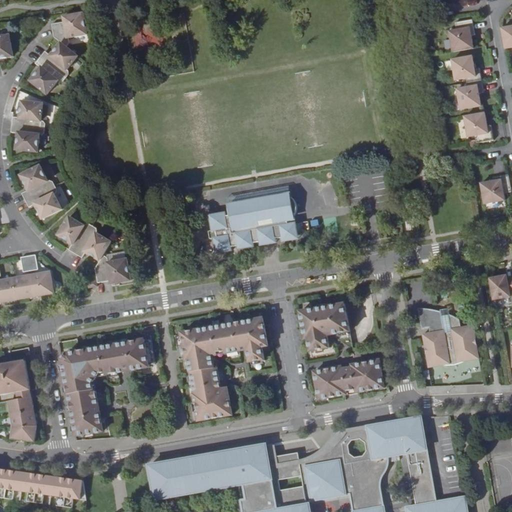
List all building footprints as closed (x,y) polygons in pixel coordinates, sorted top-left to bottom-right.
[(65,23),(55,25),(53,25),(54,39),(56,38),(62,43),(68,48),(71,44),(70,39),(88,36),(87,30),(89,27),(88,22),(86,20),(84,15),(64,18),(65,23)] [(448,31),(452,52),(473,49),(470,35),(474,35),(471,20),(454,23),(455,30),(448,31)] [(511,25),(500,28),(504,49),(511,47),(511,25)] [(0,60),(5,60),(15,58),(10,36),(0,37),(0,60)] [(79,57),(68,48),(62,43),(55,52),(52,55),(51,56),(48,53),(45,52),(41,58),(68,78),(70,75),(69,70),(79,57)] [(464,79),(465,83),(481,80),(479,68),(474,69),(471,56),(451,60),(455,80),(464,79)] [(68,78),(41,58),(37,64),(38,65),(38,66),(41,69),(40,70),(37,74),(31,82),(49,96),(59,83),(65,82),(68,78)] [(481,80),(465,83),(466,87),(456,89),(460,110),(480,107),(478,94),(483,93),(481,80)] [(21,119),(16,119),(13,118),(12,125),(46,129),(47,125),(43,121),(45,105),(22,103),(21,113),(21,117),(21,119)] [(484,113),(463,117),(467,138),(474,136),(475,144),(493,141),(490,125),(487,126),(484,113)] [(46,129),(12,125),(12,133),(14,134),(19,135),(19,136),(18,140),(17,151),(40,153),(41,136),(46,134),(46,129)] [(29,191),(25,193),(23,194),(27,201),(56,187),(55,183),(49,180),(42,166),(22,176),(27,186),(28,189),(29,191)] [(503,194),(511,193),(508,175),(492,178),(493,182),(480,184),(484,205),(505,201),(503,194)] [(227,194),(229,205),(290,194),(288,184),(227,194)] [(56,187),(27,201),(30,208),(32,207),(37,205),(38,207),(39,210),(44,220),(64,210),(56,195),(58,191),(56,187)] [(290,194),(229,205),(231,216),(226,217),(226,214),(211,216),(214,231),(217,231),(219,238),(222,253),(232,251),(232,247),(239,246),(240,250),(254,247),(254,243),(261,242),(276,239),(283,238),(297,236),(295,224),(291,224),(291,222),(295,221),(294,216),(295,213),(295,211),(296,209),(296,207),(295,205),(295,203),(294,202),(292,199),(290,198),(290,194)] [(73,245),(71,249),(69,251),(76,255),(93,226),(89,224),(85,226),(71,217),(59,236),(68,242),(72,244),(73,245)] [(93,226),(76,255),(83,259),(84,256),(86,253),(88,254),(92,256),(101,261),(104,256),(112,242),(98,234),(97,228),(93,226)] [(217,231),(214,231),(210,232),(212,239),(215,239),(219,238),(217,231)] [(39,270),(36,258),(36,256),(29,257),(31,272),(39,270)] [(96,270),(98,280),(98,284),(112,282),(112,285),(133,282),(131,275),(133,273),(132,268),(130,267),(129,260),(110,263),(109,258),(104,256),(101,261),(96,268),(96,270)] [(24,273),(31,272),(29,257),(21,258),(22,261),(24,273)] [(32,276),(36,298),(38,298),(42,297),(55,294),(55,291),(56,289),(55,284),(53,283),(51,273),(32,276)] [(13,280),(17,301),(30,299),(35,298),(36,298),(32,276),(13,280)] [(490,279),(494,300),(510,297),(510,294),(511,293),(511,278),(507,279),(507,277),(490,279)] [(0,281),(0,304),(5,303),(17,301),(13,280),(0,281)] [(344,304),(299,312),(304,341),(306,341),(308,352),(329,349),(327,338),(349,334),(344,304)] [(468,359),(479,357),(473,323),(460,325),(459,317),(449,311),(449,312),(441,314),(440,309),(437,307),(432,307),(427,306),(421,305),(418,305),(421,326),(428,325),(429,330),(423,332),(428,366),(440,364),(439,362),(448,362),(453,361),(458,360),(468,357),(468,359)] [(440,307),(440,309),(441,314),(449,312),(449,311),(447,305),(440,307)] [(216,385),(219,384),(214,358),(246,352),(249,363),(263,361),(261,349),(267,348),(262,319),(181,333),(181,336),(185,360),(185,362),(187,362),(193,396),(192,396),(196,422),(231,416),(228,396),(221,397),(220,391),(217,392),(216,385)] [(185,360),(181,336),(174,337),(178,361),(185,360)] [(66,353),(62,359),(75,435),(103,430),(96,389),(98,388),(96,381),(98,379),(107,377),(107,376),(150,368),(145,340),(66,353)] [(0,367),(0,397),(14,395),(33,392),(28,362),(0,367)] [(371,363),(343,367),(348,395),(376,390),(371,363)] [(14,395),(15,402),(34,399),(33,392),(14,395)] [(15,431),(13,441),(38,445),(40,432),(34,399),(15,402),(10,403),(15,431)] [(243,511),(313,511),(312,503),(351,497),(353,511),(467,511),(465,496),(437,502),(423,418),(334,434),(319,453),(300,460),(299,453),(277,457),(276,445),(269,445),(149,466),(155,499),(162,503),(240,488),(243,511)] [(21,492),(23,473),(20,472),(17,472),(16,477),(8,476),(5,499),(11,500),(13,491),(21,492)] [(27,502),(34,503),(38,480),(30,479),(31,474),(23,473),(21,492),(28,494),(27,502)] [(0,498),(5,499),(8,476),(8,475),(0,474),(0,498)] [(50,496),(53,477),(50,477),(48,476),(47,481),(38,480),(34,503),(42,504),(43,496),(50,496)] [(60,507),(64,508),(68,484),(60,483),(61,478),(57,478),(53,477),(50,496),(58,498),(57,507),(60,507)] [(87,502),(83,481),(80,481),(77,480),(76,485),(68,484),(64,508),(68,508),(73,509),(74,500),(87,502)]
